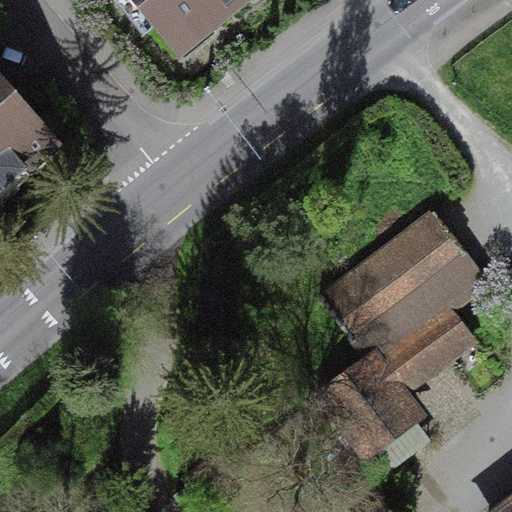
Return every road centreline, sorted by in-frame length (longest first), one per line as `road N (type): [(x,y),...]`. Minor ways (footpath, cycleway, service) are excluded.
road 1 (residential): [(177,186),(427,0)]
road 2 (residential): [(177,186),(12,0)]
road 3 (residential): [(0,341),(177,186)]
